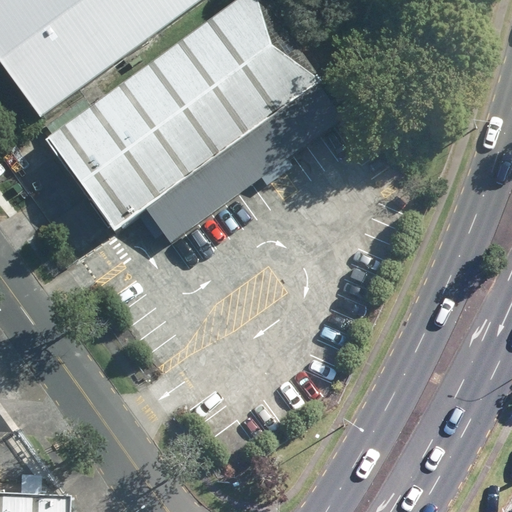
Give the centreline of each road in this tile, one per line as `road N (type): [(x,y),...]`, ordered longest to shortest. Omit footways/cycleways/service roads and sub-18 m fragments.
road 1 (primary): [(331,511),(404,380),(511,135)]
road 2 (residential): [(0,276),(170,511)]
road 3 (primary): [(511,325),(395,511)]
